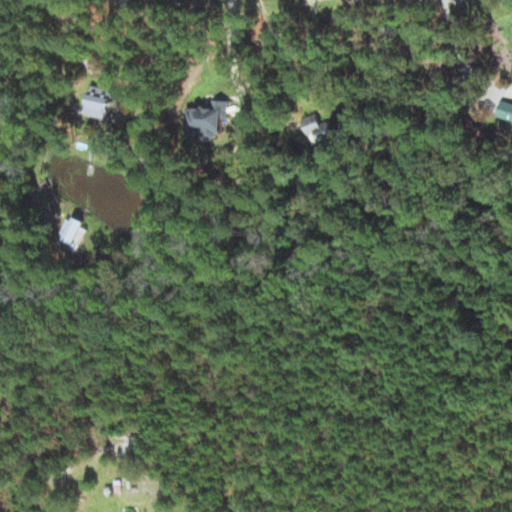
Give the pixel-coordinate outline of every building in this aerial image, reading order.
[(85,114),(107,119),(114,90),(92,85),(85,114)] [(185,106),(184,137),(220,139),(221,118),(227,119),(228,100),(212,99),(212,108),(185,106)] [(511,102),(502,99),(497,115),(511,120),(511,102)] [(319,123),(317,114),(304,118),(311,145),(349,135),(343,109),(330,113),(332,120),(319,123)] [(77,252),(89,223),(74,216),(62,246),(77,252)]
